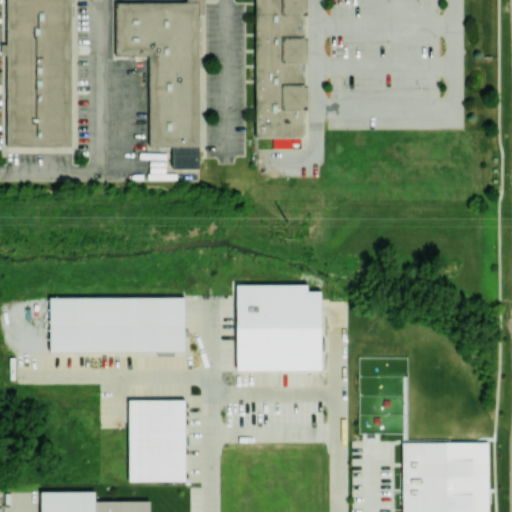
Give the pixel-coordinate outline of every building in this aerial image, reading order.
[(71,0),(5,0),(6,148),(73,147),(71,0)] [(117,3),(117,54),(149,54),(149,147),(174,147),(174,170),(201,170),(200,15),(205,15),(205,0),(186,0),(186,3),(117,3)] [(308,0),(308,15),(304,15),(304,36),(309,36),(309,64),(305,64),(305,85),(309,85),(309,110),(304,110),(304,138),(257,138),(257,0),(308,0)] [(237,287),(237,368),(322,368),(322,293),(309,293),(309,286),(237,287)] [(49,293),(184,292),(184,348),(50,348),(49,293)] [(186,479),(130,479),(129,397),(185,397),(186,479)] [(487,511),(487,441),(403,442),(403,511),(487,511)] [(40,511),(40,491),(94,491),(94,500),(150,499),(150,511),(40,511)]
